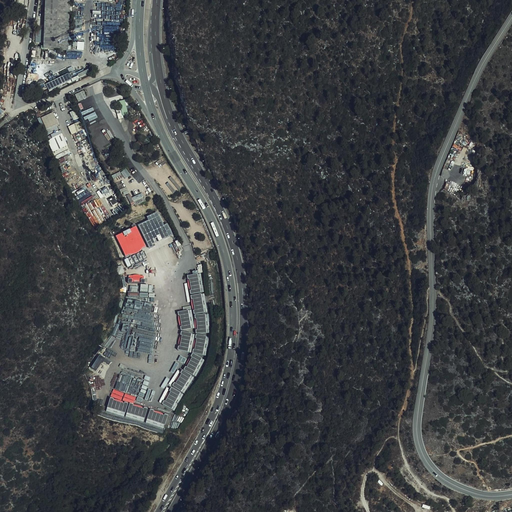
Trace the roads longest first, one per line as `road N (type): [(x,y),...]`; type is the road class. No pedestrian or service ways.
road 1 (tertiary): [(511,493),(480,494),(444,480),(416,435),(433,312),(435,177),(481,66),(511,18)]
road 2 (primary): [(144,83),(155,119),(212,220),(233,315),(214,411),(157,511)]
road 3 (primary): [(171,511),(227,406),(243,302),(223,216),(159,84)]
road 4 (unclassified): [(144,83),(105,73),(18,109)]
road 5 (unknown): [(55,95),(105,207)]
